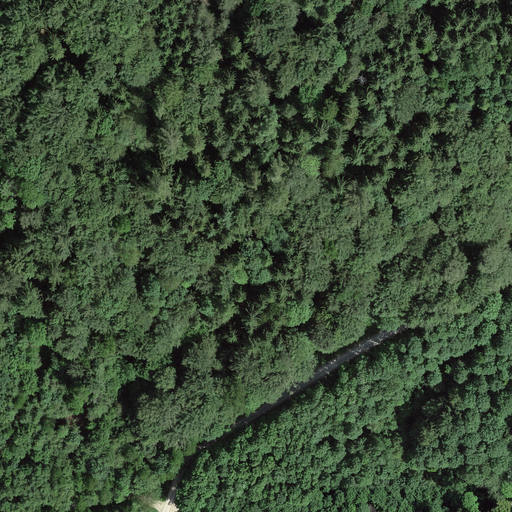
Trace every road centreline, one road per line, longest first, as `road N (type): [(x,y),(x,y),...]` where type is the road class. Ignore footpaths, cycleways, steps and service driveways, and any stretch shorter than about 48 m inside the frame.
road 1 (track): [(185,459),(355,350),(511,272)]
road 2 (track): [(67,511),(185,459)]
